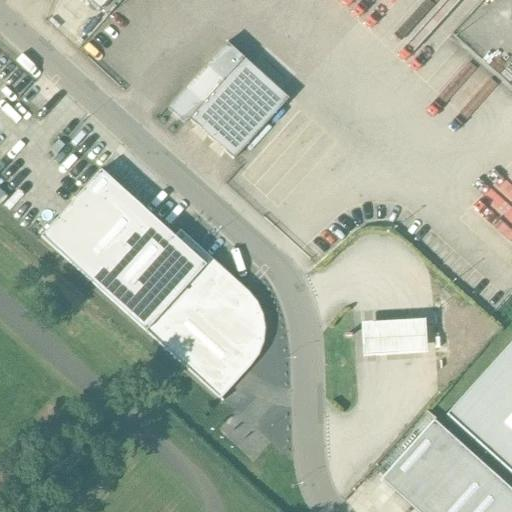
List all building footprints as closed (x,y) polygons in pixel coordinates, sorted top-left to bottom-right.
[(85,0),(98,12),(109,0),(85,0)] [(227,44),(167,109),(184,124),(189,119),(233,160),(288,99),(242,58),(227,44)] [(100,172),(40,238),(115,305),(218,398),(219,398),(242,372),(246,369),(248,366),(250,364),(252,361),(255,357),(257,354),(258,351),(259,349),(260,348),(261,343),(262,342),(262,338),(263,337),(262,334),(263,330),(262,325),(261,321),(261,318),(260,314),(259,311),(257,309),(256,306),(255,304),(255,303),(253,301),(252,300),(250,298),(249,296),(248,295),(181,233),(175,239),(100,172)] [(425,324),(361,328),(362,362),(427,359),(425,324)] [(511,340),(444,415),(511,475),(511,340)] [(432,421),(379,480),(411,509),(464,449),(432,421)] [(464,449),(411,509),(414,511),(464,511),(496,477),(464,449)] [(511,511),(511,491),(496,477),(464,511),(511,511)]
